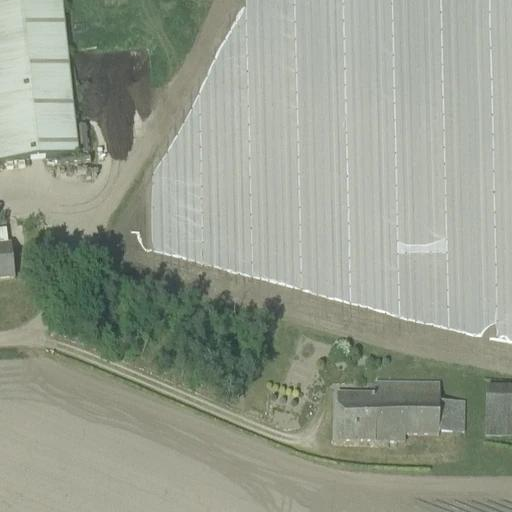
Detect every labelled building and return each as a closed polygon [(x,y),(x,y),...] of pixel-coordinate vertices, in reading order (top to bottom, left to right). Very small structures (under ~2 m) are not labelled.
[(43,0),(0,4),(0,165),(77,158),(60,0),(43,0)] [(77,129),(80,158),(88,157),(85,128),(77,129)] [(89,158),(61,162),(62,170),(90,167),(89,158)] [(0,282),(13,281),(9,249),(0,249),(0,282)] [(336,444),(405,446),(405,439),(439,439),(439,436),(465,436),(465,405),(440,404),(440,386),(376,384),(375,397),(337,396),(336,444)] [(511,388),(484,390),(484,405),(506,404),(506,415),(511,414),(511,388)]
